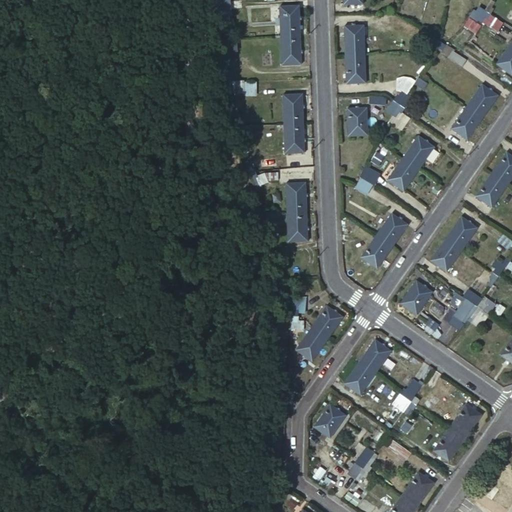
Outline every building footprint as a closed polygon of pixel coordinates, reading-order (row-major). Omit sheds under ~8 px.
[(483,0),(480,5),(486,9),(492,0),(483,0)] [(492,0),(486,9),(493,13),(496,8),(494,7),(498,1),(496,0),(492,0)] [(280,6),(281,36),(300,35),(299,5),(280,6)] [(480,11),(476,17),(479,19),(486,9),(480,5),(478,9),(480,11)] [(486,9),(479,19),(484,22),(487,16),(490,17),(493,13),(486,9)] [(394,28),(406,33),(409,25),(397,21),(394,28)] [(364,55),(363,27),(345,28),(346,56),(364,55)] [(281,36),(282,64),(301,63),(300,35),(281,36)] [(436,43),(434,45),(438,48),(442,43),(432,37),(431,39),(436,43)] [(238,38),(221,38),(222,56),(230,55),(239,55),(238,38)] [(445,45),(442,43),(438,48),(443,51),(445,49),(451,53),(453,50),(445,45)] [(511,44),(499,63),(511,72),(511,44)] [(445,49),(443,51),(440,56),(454,64),(459,57),(451,53),(445,49)] [(365,84),(364,55),(346,56),(347,84),(365,84)] [(224,67),(225,80),(233,80),(233,75),(230,75),(229,67),(224,67)] [(412,77),(397,76),(396,91),(411,92),(412,77)] [(225,80),(226,92),(230,92),(230,84),(233,84),(233,80),(225,80)] [(256,95),(257,81),(244,80),(243,94),(256,95)] [(484,84),(468,106),(471,108),(484,116),(500,94),(484,84)] [(399,97),(396,102),(402,106),(403,105),(409,95),(405,93),(401,99),(399,97)] [(284,95),(285,123),(303,123),(302,94),(284,95)] [(403,105),(402,106),(408,109),(411,105),(408,103),(412,98),(409,95),(403,105)] [(383,96),(370,96),(370,107),(383,106),(383,96)] [(392,114),(396,117),(402,106),(396,102),(393,107),(395,108),(392,114)] [(396,117),(399,119),(403,113),(405,114),(408,109),(402,106),(396,117)] [(468,106),(453,127),(468,138),(484,116),(471,108),(468,106)] [(366,109),(348,109),(349,137),(367,136),(366,109)] [(417,117),(408,109),(405,114),(403,113),(399,119),(396,123),(409,132),(418,117),(417,117)] [(285,123),(286,152),(304,152),(303,123),(285,123)] [(251,126),(234,127),(235,137),(252,136),(251,126)] [(421,135),(406,157),(420,167),(436,145),(421,135)] [(511,155),(509,153),(493,176),(508,186),(511,180),(511,155)] [(406,157),(390,178),(405,189),(420,167),(406,157)] [(266,159),(248,160),(251,167),(254,166),(266,165),(266,159)] [(243,162),(248,173),(256,170),(254,166),(251,167),(248,160),(243,162)] [(366,165),(359,176),(365,181),(371,185),(373,186),(381,175),(366,165)] [(248,173),(252,184),(258,182),(255,177),(258,176),(256,170),(248,173)] [(359,176),(352,187),(356,189),(360,183),(363,185),(365,181),(359,176)] [(493,176),(478,196),(493,207),(508,186),(493,176)] [(371,185),(365,181),(363,185),(360,183),(356,189),(367,197),(372,190),(371,190),(373,186),(371,185)] [(305,182),(286,183),(287,212),(306,211),(305,182)] [(287,212),(288,240),(307,240),(306,211),(287,212)] [(393,214),(378,235),(379,236),(389,243),(393,246),(409,225),(393,214)] [(463,218),(447,240),(463,251),(478,228),(463,218)] [(511,239),(505,234),(500,240),(511,248),(511,239)] [(378,235),(362,256),(378,268),(393,246),(389,243),(379,236),(378,235)] [(447,240),(432,261),(448,272),(463,251),(447,240)] [(280,254),(283,261),(302,254),(299,246),(280,254)] [(493,272),(498,276),(501,272),(506,266),(503,264),(498,270),(496,268),(493,272)] [(493,272),(490,277),(492,279),(488,284),(492,286),(498,276),(493,272)] [(418,282),(403,303),(418,313),(433,292),(418,282)] [(470,289),(464,297),(466,298),(471,302),(477,306),(482,298),(470,289)] [(482,298),(477,306),(483,310),(486,306),(483,304),(487,298),(484,296),(482,298)] [(294,298),(293,316),(297,316),(299,316),(300,317),(301,312),(308,312),(308,298),(294,298)] [(471,302),(466,298),(449,321),(460,329),(469,316),(467,314),(471,308),(468,306),(471,302)] [(471,308),(467,314),(469,316),(470,316),(477,306),(471,302),(468,306),(471,308)] [(329,306),(314,328),(317,330),(329,339),(344,317),(329,306)] [(477,306),(470,316),(473,318),(476,312),(479,314),(483,310),(477,306)] [(476,312),(473,318),(470,321),(479,328),(489,315),(483,310),(479,314),(476,312)] [(297,316),(293,316),(292,328),(297,328),(297,322),(300,322),(300,317),(299,316),(297,316)] [(314,328),(297,350),(313,361),(329,339),(317,330),(314,328)] [(511,337),(500,355),(511,363),(511,337)] [(377,372),(393,349),(378,338),(361,361),(377,372)] [(361,395),(377,372),(361,361),(346,383),(361,395)] [(414,380),(415,380),(420,383),(425,375),(420,372),(414,380)] [(415,386),(419,389),(421,385),(420,383),(415,380),(409,389),(411,391),(415,386)] [(420,398),(417,402),(422,405),(434,388),(424,381),(421,385),(419,389),(422,391),(418,396),(420,398)] [(406,387),(403,392),(406,393),(412,398),(419,389),(415,386),(411,391),(409,389),(406,387)] [(412,398),(417,402),(420,398),(418,396),(422,391),(419,389),(412,398)] [(412,398),(406,393),(403,398),(405,400),(401,405),(405,408),(412,398)] [(412,405),(414,406),(417,402),(412,398),(405,408),(408,410),(412,405)] [(466,402),(450,426),(465,437),(482,413),(466,402)] [(331,405),(316,427),(331,438),(347,416),(331,405)] [(450,426),(433,449),(449,460),(465,437),(450,426)] [(406,459),(411,452),(388,436),(383,444),(406,459)] [(336,446),(312,470),(325,482),(349,458),(336,446)] [(363,468),(370,458),(366,456),(362,462),(359,460),(357,463),(363,468)] [(369,466),(373,461),(370,458),(363,468),(369,472),(372,468),(369,466)] [(363,475),(365,477),(369,472),(363,468),(356,478),(359,480),(363,475)] [(418,471),(401,495),(416,505),(433,482),(418,471)] [(353,482),(343,497),(353,505),(364,490),(353,482)] [(364,490),(353,505),(357,508),(367,492),(364,490)] [(401,495),(388,511),(411,511),(416,505),(401,495)]
